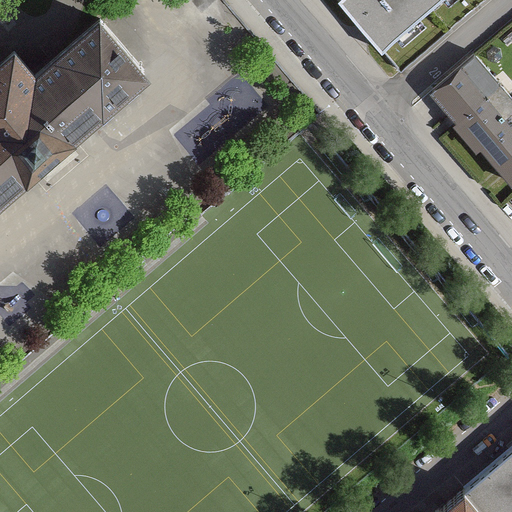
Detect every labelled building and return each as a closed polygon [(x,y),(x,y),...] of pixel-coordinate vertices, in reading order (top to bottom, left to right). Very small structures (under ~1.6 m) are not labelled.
[(341,0),(382,48),(438,0),(341,0)] [(0,199),(153,64),(103,7),(39,63),(17,38),(0,53),(0,199)] [(449,118),(500,177),(511,166),(511,94),(497,77),(449,118)] [(495,511),(511,511),(511,446),(470,482),(495,511)] [(495,511),(470,482),(434,511),(495,511)]
